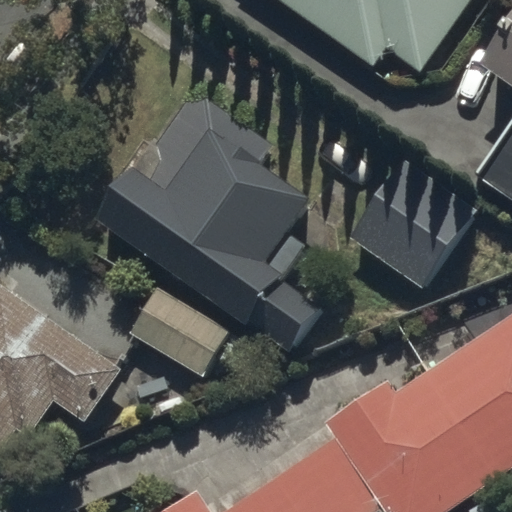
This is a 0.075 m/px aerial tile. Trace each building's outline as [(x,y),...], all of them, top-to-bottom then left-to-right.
[(282,0),(381,71),(395,53),(424,74),(476,0),(282,0)] [(511,83),(511,136),(483,178),(511,197),(511,36),(490,68),(511,83)] [(104,222),(294,353),(352,276),(337,264),(333,221),(313,207),(317,201),(268,167),(281,148),(216,103),(194,105),(104,222)] [(357,144),(332,178),(384,216),(374,229),(415,259),(423,249),(449,268),(483,222),(416,172),(408,182),(357,144)] [(91,423),(127,372),(0,282),(0,453),(6,458),(24,432),(38,442),(65,404),(91,423)] [(270,356),(161,290),(134,335),(210,382),(222,363),(254,382),(270,356)] [(454,511),(511,473),(511,321),(404,394),(397,383),(333,426),(343,441),(236,511),(218,511),(205,492),(174,511),(454,511)] [(511,511),(511,488),(477,511),(511,511)]
